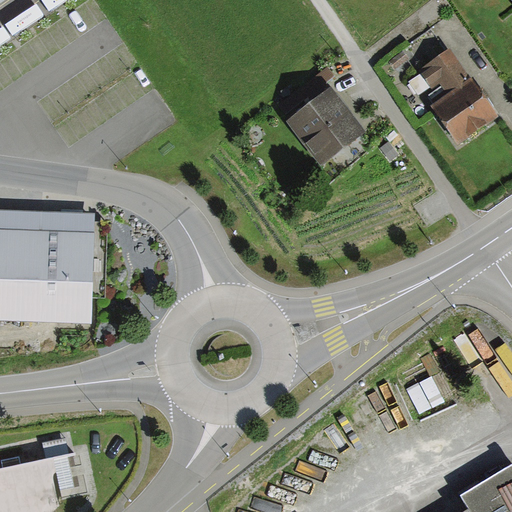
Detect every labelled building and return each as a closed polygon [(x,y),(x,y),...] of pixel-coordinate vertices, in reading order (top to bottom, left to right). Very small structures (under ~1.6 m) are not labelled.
[(499,120),(451,49),(417,74),(432,94),(440,89),(449,103),(435,113),(460,149),(499,120)] [(367,135),(332,89),(287,126),(321,170),(367,135)] [(0,323),(93,327),(96,234),(0,231),(0,323)] [(85,492),(72,433),(0,446),(0,511),(46,511),(52,501),(85,492)] [(511,511),(511,469),(461,500),(468,511),(511,511)]
